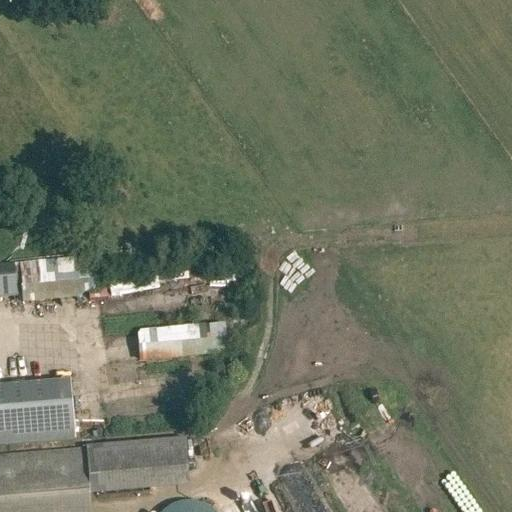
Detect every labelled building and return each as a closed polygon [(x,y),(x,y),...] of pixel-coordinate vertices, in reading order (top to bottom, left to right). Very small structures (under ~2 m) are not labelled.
[(88,261),(13,266),(16,308),(75,300),(89,291),(88,261)] [(108,300),(109,310),(156,307),(156,297),(108,300)] [(135,333),(138,365),(228,356),(224,324),(135,333)] [(0,386),(0,446),(75,441),(70,381),(0,386)] [(347,402),(267,433),(276,457),(296,449),(296,448),(355,425),(347,402)] [(0,458),(0,511),(87,511),(87,500),(83,452),(0,458)] [(292,511),(311,511),(305,497),(289,504),(292,511)]
